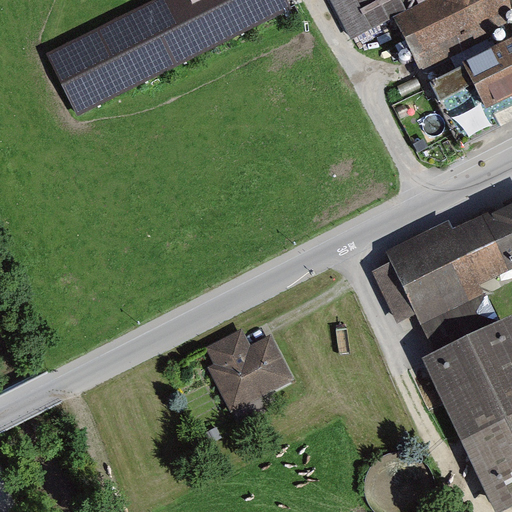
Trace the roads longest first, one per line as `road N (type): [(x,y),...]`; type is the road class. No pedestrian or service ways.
road 1 (unclassified): [(0,414),(511,158)]
road 2 (unknown): [(442,193),(336,0)]
